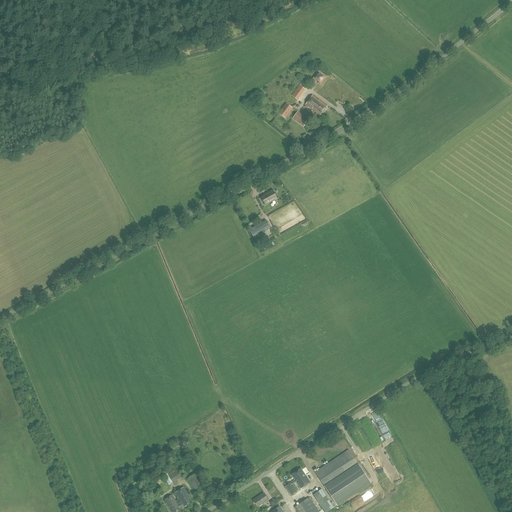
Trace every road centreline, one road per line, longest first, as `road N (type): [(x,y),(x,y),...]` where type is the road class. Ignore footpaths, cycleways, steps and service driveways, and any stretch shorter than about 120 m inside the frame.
road 1 (unclassified): [(0,319),(371,112),(511,1)]
road 2 (unclassified): [(206,511),(398,388),(511,338)]
